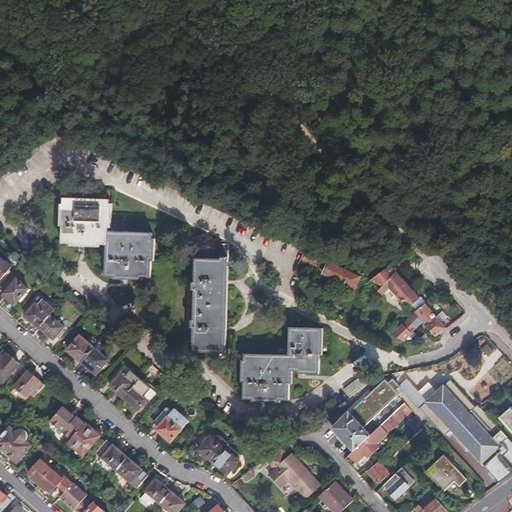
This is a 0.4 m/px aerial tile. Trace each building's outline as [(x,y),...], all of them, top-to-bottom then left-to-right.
[(65,197),(62,240),(107,243),(106,273),(150,276),(152,232),(109,229),(110,200),(65,197)] [(194,283),(191,283),(191,290),(194,290),(193,320),(191,320),(191,327),(194,328),(194,352),(227,353),(227,343),(224,342),(224,328),(225,282),(225,268),(227,268),(227,244),(208,244),(207,259),(194,260),(194,283)] [(0,252),(0,278),(0,279),(13,264),(0,252)] [(321,258),(306,252),(297,271),(303,274),(308,261),(318,266),(321,258)] [(355,288),(361,276),(330,262),(328,267),(325,274),(355,288)] [(383,286),(395,274),(391,266),(370,280),(383,286)] [(395,274),(383,286),(381,289),(385,293),(390,288),(403,303),(407,299),(413,305),(420,299),(396,273),(395,274)] [(18,279),(4,295),(15,305),(29,289),(18,279)] [(319,293),(307,287),(304,293),(316,299),(319,293)] [(40,304),(38,302),(27,315),(41,327),(57,309),(45,299),(40,304)] [(424,322),(437,336),(447,328),(425,304),(392,334),(403,341),(424,322)] [(66,327),(57,319),(62,313),(57,309),(41,327),(56,339),(66,327)] [(246,354),(245,399),(289,400),(290,371),(319,371),(320,328),(289,328),(289,355),(246,354)] [(467,379),(498,352),(483,334),(458,356),(468,367),(461,373),(467,379)] [(83,362),(96,348),(82,336),(69,350),(83,362)] [(105,347),(100,343),(96,348),(83,362),(98,374),(110,360),(101,352),(105,347)] [(0,353),(0,376),(4,381),(19,363),(8,353),(3,350),(0,353)] [(29,371),(16,386),(28,396),(31,393),(35,397),(45,385),(29,371)] [(126,397),(141,380),(131,371),(127,375),(123,372),(111,384),(126,397)] [(344,389),(350,397),(368,384),(362,376),(344,389)] [(450,381),(424,407),(403,385),(404,385),(396,377),(392,382),(389,378),(384,382),(397,396),(404,403),(412,411),(416,416),(420,420),(421,421),(426,415),(444,435),(451,429),(500,481),(511,472),(511,441),(478,405),(475,407),(450,381)] [(157,394),(141,380),(126,397),(140,410),(145,404),(147,405),(157,394)] [(397,396),(384,382),(333,428),(354,451),(363,443),(369,436),(362,429),(397,396)] [(388,434),(412,411),(404,403),(396,411),(380,426),(388,434)] [(76,418),(64,406),(51,421),(71,440),(85,424),(77,417),(76,418)] [(169,407),(159,419),(163,422),(157,428),(172,441),(190,420),(176,408),(174,411),(169,407)] [(511,410),(501,420),(511,430),(511,410)] [(416,416),(411,421),(415,425),(420,420),(416,416)] [(13,420),(9,424),(10,426),(0,437),(0,446),(17,461),(31,445),(25,439),(27,438),(27,436),(28,434),(27,432),(27,431),(25,429),(24,428),(22,427),(20,427),(18,428),(16,429),(15,430),(12,427),(16,423),(13,420)] [(421,421),(420,420),(415,425),(413,427),(418,432),(425,425),(421,421)] [(85,424),(71,440),(69,442),(83,455),(99,437),(85,424)] [(380,426),(369,436),(363,443),(373,453),(379,448),(376,445),(388,434),(380,426)] [(215,462),(230,444),(232,442),(220,432),(215,438),(212,436),(200,449),(215,462)] [(108,439),(97,451),(118,469),(129,457),(108,439)] [(373,453),(363,443),(354,451),(346,458),(352,465),(357,461),(357,462),(365,455),(368,458),(373,453)] [(230,444),(215,462),(229,474),(241,460),(237,457),(241,453),(230,444)] [(275,470),(289,457),(282,449),(266,460),(266,461),(275,470)] [(443,454),(425,472),(445,492),(455,483),(458,486),(466,478),(443,454)] [(305,499),(320,485),(292,455),(289,457),(275,470),(270,475),(280,487),(287,481),(305,499)] [(144,470),(129,457),(118,469),(113,474),(119,480),(120,484),(124,487),(124,488),(125,488),(126,488),(127,488),(127,487),(132,482),(133,483),(144,470)] [(32,477),(39,484),(53,469),(41,459),(29,472),(33,475),(32,477)] [(378,464),(367,475),(377,485),(381,482),(383,483),(390,476),(378,464)] [(402,468),(383,486),(396,500),(415,482),(402,468)] [(53,469),(39,484),(46,491),(48,488),(52,492),(59,484),(67,491),(67,490),(73,484),(73,483),(66,477),(64,479),(58,474),(53,469)] [(255,475),(252,471),(245,476),(243,477),(246,482),(255,475)] [(161,502),(171,490),(158,478),(147,490),(148,492),(143,498),(150,504),(155,498),(161,502)] [(336,481),(320,495),(335,511),(339,511),(353,500),(336,481)] [(62,496),(79,511),(83,511),(92,503),(86,498),(88,495),(74,482),(73,483),(73,484),(67,490),(67,491),(62,496)] [(8,494),(0,487),(0,511),(7,506),(16,496),(11,491),(8,494)] [(176,511),(185,502),(171,490),(161,502),(171,511),(176,511)] [(201,496),(195,501),(200,507),(206,502),(201,496)] [(226,511),(219,505),(214,498),(197,510),(198,511),(226,511)] [(420,505),(415,509),(417,511),(445,511),(446,511),(437,500),(424,510),(420,505)] [(104,511),(94,503),(86,511),(104,511)]
